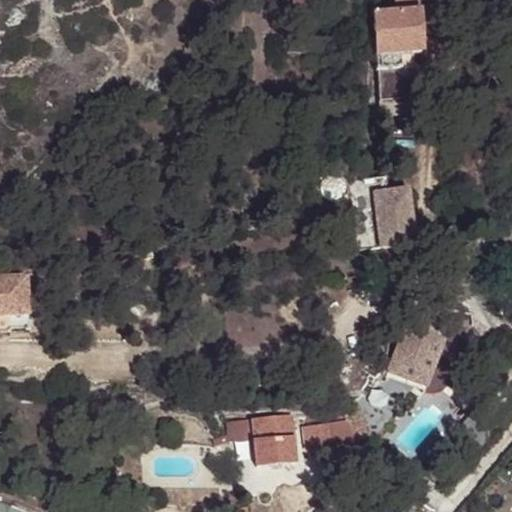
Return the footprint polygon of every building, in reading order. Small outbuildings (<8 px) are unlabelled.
[(293,0),(291,24),(310,26),(313,0),(293,0)] [(377,78),(380,107),(414,105),(420,99),(421,79),(411,71),(404,72),(402,58),(422,57),(420,18),(417,18),(416,0),(394,0),(394,11),(378,12),(374,19),(374,22),(372,22),(375,77),(377,78)] [(414,105),(380,107),(380,120),(415,118),(414,105)] [(388,196),(387,181),(349,186),(359,255),(380,253),(373,198),(388,196)] [(388,196),(373,198),(380,253),(416,248),(408,193),(388,196)] [(0,329),(31,328),(30,289),(0,289),(0,329)] [(387,377),(424,391),(438,358),(449,362),(462,329),(429,316),(416,349),(401,344),(387,377)] [(349,420),(354,435),(368,430),(360,409),(345,415),(346,418),(349,420)] [(348,424),(332,426),(336,452),(360,449),(358,445),(372,440),(368,430),(354,435),(349,420),(346,418),(348,424)] [(248,423),(251,446),(253,472),(293,468),(289,420),(248,423)] [(219,425),(222,448),(251,446),(248,423),(219,425)] [(332,426),(303,431),(308,457),(336,452),(332,426)] [(454,477),(476,450),(459,435),(436,462),(454,477)]
